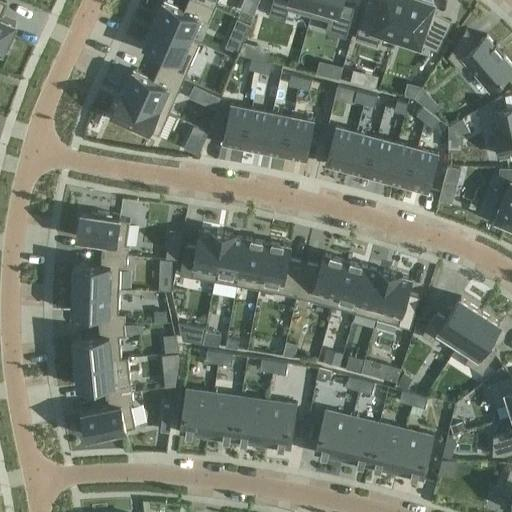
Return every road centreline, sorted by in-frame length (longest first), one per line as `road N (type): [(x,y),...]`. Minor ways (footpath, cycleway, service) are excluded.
road 1 (residential): [(35,150),(335,208),(464,248),(511,272)]
road 2 (residential): [(381,511),(208,478),(33,478)]
road 3 (residential): [(33,478),(10,312),(19,202),(35,150)]
road 4 (residential): [(35,150),(93,0)]
